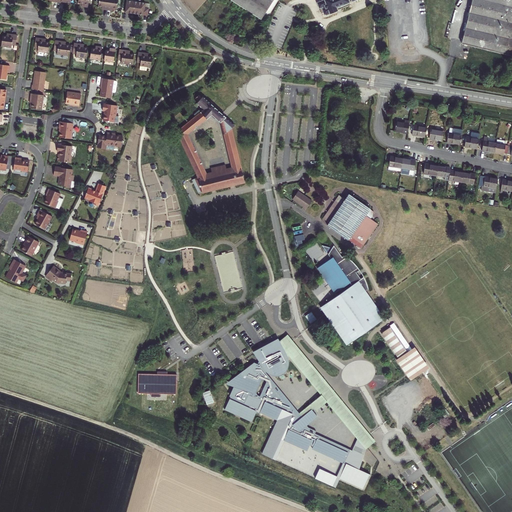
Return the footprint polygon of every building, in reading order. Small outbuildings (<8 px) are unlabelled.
[(103,10),(108,11),(109,0),(100,0),(99,7),(103,8),(103,10)] [(114,9),(118,10),(119,0),(109,0),(108,11),(113,11),(114,9)] [(228,0),(263,23),(278,1),(278,0),(228,0)] [(325,0),(316,3),(318,8),(322,7),(322,9),(321,9),(323,14),(324,13),(325,15),(335,11),(348,6),(347,2),(353,0),(325,0)] [(511,0),(468,0),(457,41),(472,45),(511,56),(511,0)] [(128,1),(126,13),(148,17),(149,9),(146,9),(146,4),(128,1)] [(13,45),(16,46),(18,36),(7,34),(7,36),(3,36),(2,47),(13,48),(13,45)] [(38,52),(49,53),(50,43),(46,42),(47,40),(36,38),(35,48),(38,49),(38,52)] [(57,55),(69,56),(70,46),(63,45),(63,42),(56,41),(54,51),(58,52),(57,55)] [(76,57),(87,59),(88,48),(85,48),(85,45),(75,44),(73,54),(77,54),(76,57)] [(91,60),(101,61),(103,48),(96,47),(96,49),(92,49),(91,60)] [(105,62),(114,63),(116,50),(111,49),(110,51),(106,51),(105,62)] [(121,64),(133,66),(134,55),(127,54),(128,52),(120,51),(119,60),(122,61),(121,64)] [(147,54),(139,53),(137,65),(141,65),(141,67),(148,68),(151,68),(153,58),(149,57),(149,56),(146,56),(147,54)] [(0,78),(7,80),(8,70),(9,70),(10,66),(0,64),(0,78)] [(32,90),(44,91),(47,73),(36,71),(33,86),(33,85),(32,90)] [(103,83),(101,98),(112,99),(114,81),(103,79),(102,83),(103,83)] [(68,93),(66,104),(73,105),(73,106),(80,107),(81,95),(68,93)] [(30,109),(42,110),(43,108),(45,108),(46,107),(47,105),(45,103),(43,103),(44,96),(31,94),(30,101),(31,101),(30,109)] [(200,107),(192,113),(193,115),(185,122),(175,131),(178,140),(195,179),(189,182),(198,195),(202,194),(209,192),(244,183),(243,181),(231,127),(233,125),(226,118),(224,116),(221,114),(211,104),(202,96),(200,97),(198,94),(195,97),(198,100),(195,102),(200,107)] [(118,116),(117,116),(118,106),(104,104),(103,111),(105,111),(104,121),(115,123),(118,123),(119,118),(118,116)] [(411,120),(404,119),(404,123),(398,122),(397,133),(409,134),(411,120)] [(61,138),(73,140),(75,124),(62,122),(61,129),(63,129),(61,138)] [(428,128),(416,127),(414,137),(426,139),(428,128)] [(445,132),(433,130),(431,140),(444,142),(445,132)] [(464,132),(455,130),(454,134),(451,134),(449,145),(461,146),(464,132)] [(106,145),(122,148),(123,137),(112,136),(113,134),(108,134),(107,137),(99,136),(98,147),(106,148),(106,145)] [(481,140),(469,138),(467,148),(479,150),(481,140)] [(498,143),(485,141),(484,151),(496,154),(498,143)] [(507,145),(498,143),(496,154),(505,155),(506,154),(509,154),(510,147),(507,147),(507,145)] [(72,157),(71,157),(73,147),(59,145),(58,152),(61,152),(60,155),(59,155),(58,162),(71,164),(72,157)] [(405,159),(392,157),(391,167),(403,169),(405,159)] [(0,173),(6,174),(8,159),(1,158),(1,160),(0,159),(0,173)] [(15,158),(13,170),(15,171),(15,172),(20,173),(20,172),(28,173),(29,161),(22,160),(22,159),(15,158)] [(417,161),(405,159),(403,169),(416,171),(417,161)] [(439,166),(427,164),(425,174),(438,176),(439,166)] [(449,168),(439,166),(438,176),(447,178),(446,182),(450,182),(450,178),(452,171),(448,170),(449,168)] [(55,168),(54,176),(59,177),(58,185),(63,186),(63,188),(69,189),(70,181),(72,182),(73,176),(71,176),(72,170),(55,168)] [(465,173),(452,171),(450,178),(450,182),(450,184),(453,185),(453,181),(463,183),(465,173)] [(477,175),(465,173),(463,183),(476,185),(477,175)] [(500,178),(487,176),(485,186),(498,188),(500,178)] [(511,180),(505,179),(503,189),(511,190),(511,180)] [(88,189),(85,199),(89,201),(89,202),(94,204),(94,205),(97,206),(99,206),(106,187),(99,184),(96,192),(93,191),(88,189)] [(45,204),(57,208),(59,201),(58,200),(60,197),(61,193),(49,189),(47,196),(48,196),(45,204)] [(311,200),(296,191),(291,199),(305,209),(311,200)] [(344,201),(338,196),(330,207),(327,212),(322,219),(328,223),(325,226),(360,250),(376,226),(364,217),(365,215),(371,220),(375,215),(347,195),(344,201)] [(33,224),(42,231),(51,219),(39,210),(35,216),(37,218),(33,224)] [(72,230),(69,241),(75,243),(75,244),(83,246),(87,233),(80,231),(80,232),(72,230)] [(293,237),(296,248),(303,246),(302,241),(305,240),(304,235),(293,237)] [(21,251),(31,256),(39,243),(28,237),(25,243),(25,244),(21,251)] [(335,256),(322,265),(340,293),(339,294),(324,304),(329,312),(349,343),(381,322),(385,320),(388,318),(370,290),(373,288),(371,280),(369,276),(365,278),(361,272),(365,269),(360,262),(360,261),(349,254),(347,255),(339,244),(332,252),(335,256)] [(19,279),(23,281),(27,276),(22,273),(26,266),(15,259),(11,266),(12,266),(6,277),(17,283),(19,279)] [(53,266),(45,277),(51,281),(52,280),(56,283),(65,284),(65,281),(70,281),(71,275),(63,273),(63,274),(60,273),(59,273),(60,272),(53,266)] [(406,360),(386,330),(378,336),(397,366),(395,367),(401,378),(403,379),(405,378),(424,407),(433,401),(414,372),(416,371),(408,359),(406,360)] [(287,334),(279,340),(287,356),(289,355),(320,393),(298,412),(302,417),(315,408),(317,411),(326,401),(365,448),(376,440),(371,435),(293,341),(287,334)] [(345,462),(351,449),(316,434),(317,428),(308,424),(320,415),(317,411),(315,408),(302,417),(298,412),(265,371),(273,375),(280,375),(285,373),(287,370),(289,364),(288,358),(287,356),(279,340),(278,338),(253,350),(254,352),(262,365),(258,363),(253,361),(225,382),(249,393),(245,403),(230,396),(225,408),(252,420),(255,411),(288,424),(291,428),(288,428),(283,439),(308,450),(310,446),(345,462)] [(176,374),(157,374),(138,374),(138,394),(147,394),(166,394),(176,394),(176,374)] [(202,392),(206,404),(214,401),(209,389),(202,392)]
